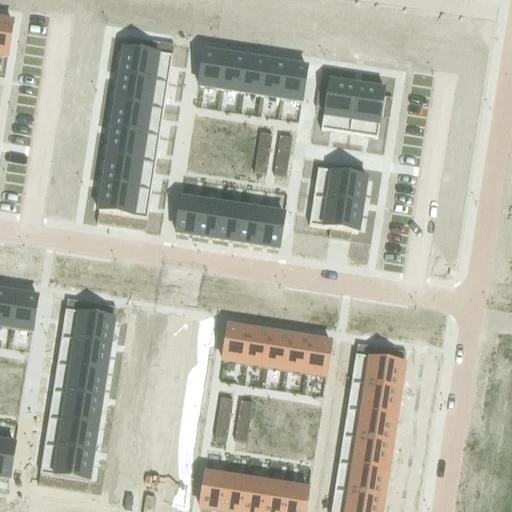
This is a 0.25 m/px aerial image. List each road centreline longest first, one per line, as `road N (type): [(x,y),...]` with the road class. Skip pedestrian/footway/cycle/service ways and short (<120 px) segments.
road 1 (residential): [(468,308),(0,235)]
road 2 (residential): [(511,51),(468,308)]
road 3 (residential): [(468,308),(436,511)]
